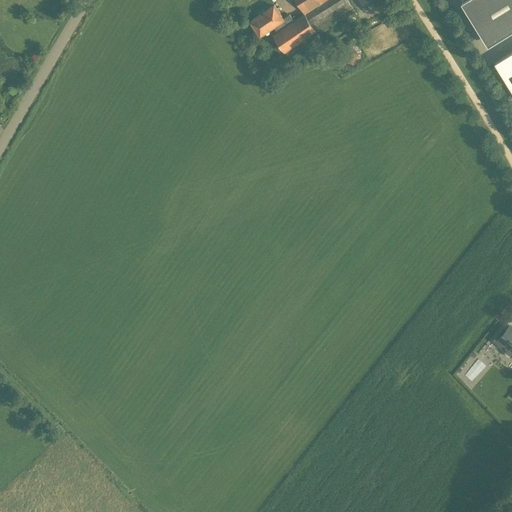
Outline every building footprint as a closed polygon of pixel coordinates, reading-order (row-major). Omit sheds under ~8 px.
[(261,34),(273,26),(277,32),(273,35),(285,52),(316,30),(318,34),(355,11),(348,0),(296,0),(304,12),(294,20),(289,14),(283,18),(274,4),(251,20),(261,34)] [(511,0),(464,0),(462,2),(488,45),(511,29),(511,0)] [(359,50),(347,57),(351,64),(363,58),(359,50)] [(511,51),(495,62),(511,90),(511,51)] [(511,328),(501,342),(511,351),(511,328)]
